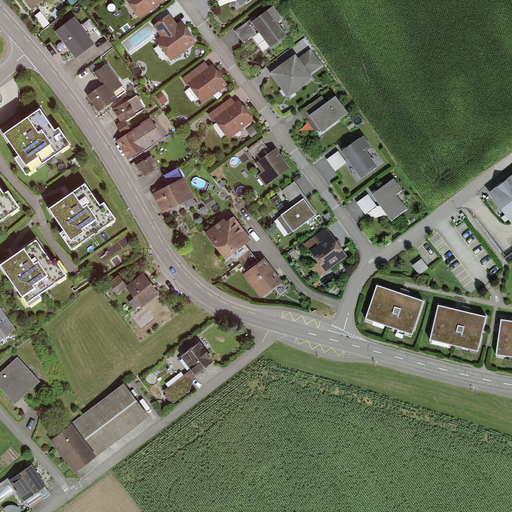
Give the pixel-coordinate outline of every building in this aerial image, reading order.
[(24,0),(32,10),(44,0),(24,0)] [(124,0),(126,2),(127,1),(141,19),(166,1),(164,0),(124,0)] [(210,0),(212,2),(214,0),(234,0),(240,8),(251,0),(210,0)] [(282,20),(274,8),(256,21),(255,22),(253,19),(235,32),(244,43),(257,34),(250,25),(252,24),(271,50),(287,38),(277,24),(282,20)] [(170,15),(154,27),(161,37),(156,41),(172,62),(196,44),(187,31),(181,23),(178,25),(170,15)] [(74,19),(56,32),(68,49),(76,59),(94,45),(74,19)] [(296,56),(270,75),(288,99),(314,80),(310,75),(323,66),(311,50),(298,59),(296,56)] [(205,64),(183,80),(188,87),(189,86),(202,104),(227,86),(218,74),(213,66),(209,68),(205,64)] [(107,66),(95,74),(103,86),(100,88),(87,96),(99,113),(118,100),(115,97),(124,91),(107,66)] [(348,115),(336,98),(328,104),(322,96),(300,112),(315,133),(320,130),(322,134),(348,115)] [(144,111),(137,97),(113,110),(115,114),(121,124),(116,128),(121,137),(131,132),(125,122),(144,111)] [(231,98),(208,115),(214,122),(215,121),(228,139),(253,122),(244,109),(238,101),(235,104),(231,98)] [(23,122),(5,135),(20,156),(16,158),(27,174),(70,144),(60,130),(56,132),(40,110),(23,122)] [(142,128),(117,143),(122,152),(128,161),(162,140),(150,120),(141,126),(142,128)] [(372,149),(364,138),(346,150),(342,153),(361,179),(377,168),(366,153),(372,149)] [(248,150),(258,163),(271,153),(261,140),(248,150)] [(237,155),(243,164),(250,160),(243,150),(237,155)] [(266,188),(291,170),(276,150),(271,153),(258,163),(256,165),(262,174),(258,177),(266,188)] [(338,152),(327,160),(336,171),(346,163),(338,152)] [(151,157),(136,166),(140,173),(141,172),(144,177),(158,169),(151,157)] [(178,169),(164,176),(169,188),(155,194),(159,205),(163,213),(193,200),(178,169)] [(511,177),(489,195),(511,224),(511,177)] [(402,192),(394,181),(376,194),(372,197),(391,224),(408,212),(396,196),(402,192)] [(295,182),(282,191),(294,207),(304,200),(306,198),(295,182)] [(67,197),(50,209),(65,232),(61,234),(72,250),(115,220),(104,203),(100,206),(85,185),(67,197)] [(0,221),(19,208),(7,191),(4,194),(0,188),(0,221)] [(368,195),(358,203),(366,214),(377,207),(368,195)] [(294,207),(281,217),(292,233),(315,216),(304,200),(294,207)] [(226,260),(250,241),(233,218),(227,223),(224,220),(206,234),(226,260)] [(327,229),(304,246),(318,265),(312,269),(318,278),(347,257),(337,244),(327,229)] [(17,255),(0,266),(29,307),(42,298),(40,294),(66,276),(54,260),(50,263),(36,242),(17,255)] [(248,250),(238,258),(247,270),(258,262),(248,250)] [(413,265),(421,274),(430,266),(422,257),(413,265)] [(251,269),(243,276),(261,299),(283,282),(265,259),(251,269)] [(140,279),(126,289),(135,300),(130,304),(135,310),(140,306),(142,309),(158,297),(143,276),(140,279)] [(119,278),(109,285),(116,295),(126,287),(119,278)] [(402,296),(378,288),(366,321),(412,337),(423,303),(402,296)] [(0,343),(17,332),(0,308),(0,343)] [(464,314),(439,308),(431,342),(478,352),(485,319),(464,314)] [(511,323),(502,322),(497,357),(511,359),(511,323)] [(216,361),(200,342),(181,357),(197,377),(206,369),(216,361)] [(18,358),(0,373),(0,389),(15,406),(41,383),(18,358)] [(190,371),(165,391),(174,403),(189,392),(195,376),(190,371)] [(149,417),(124,384),(73,423),(98,456),(149,417)] [(73,423),(51,440),(57,449),(75,473),(98,456),(73,423)] [(21,473),(9,481),(29,510),(51,495),(32,465),(21,473)]
